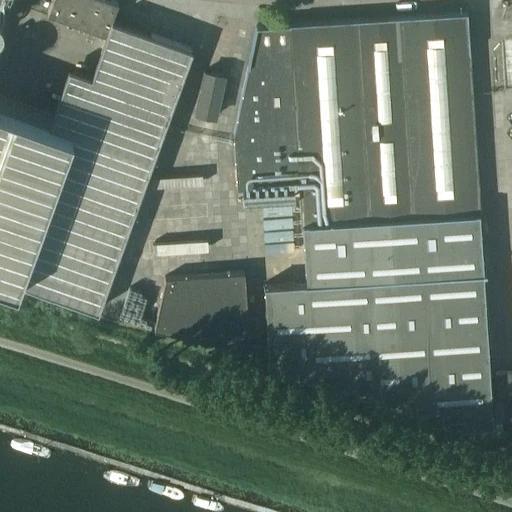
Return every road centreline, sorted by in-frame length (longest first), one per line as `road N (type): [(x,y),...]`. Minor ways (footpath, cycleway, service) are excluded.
road 1 (unclassified): [(511,505),(0,344)]
road 2 (unknown): [(488,0),(511,219)]
